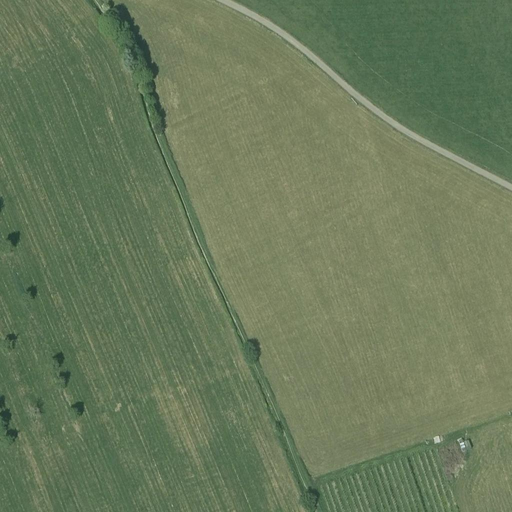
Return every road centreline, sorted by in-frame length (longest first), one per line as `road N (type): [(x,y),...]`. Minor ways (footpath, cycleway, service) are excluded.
road 1 (track): [(315,511),(156,138),(131,57),(93,0)]
road 2 (unclassified): [(511,188),(393,124),(289,39),(221,0)]
